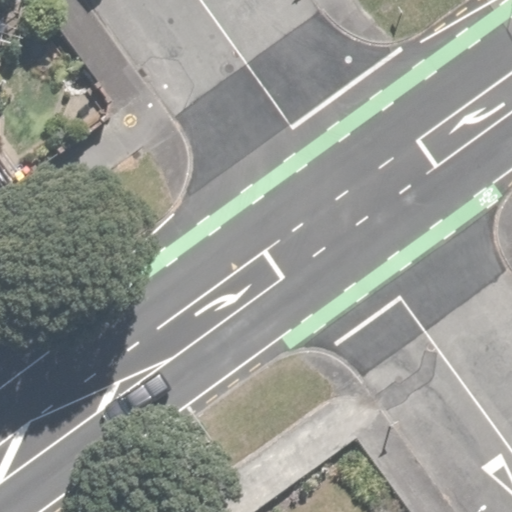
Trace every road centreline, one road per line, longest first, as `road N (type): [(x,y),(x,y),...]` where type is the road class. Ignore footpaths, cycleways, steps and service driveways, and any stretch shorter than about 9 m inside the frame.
road 1 (primary): [(0,462),(348,207)]
road 2 (residential): [(348,207),(511,442)]
road 3 (residential): [(202,0),(348,207)]
road 4 (primary): [(348,207),(511,89)]
